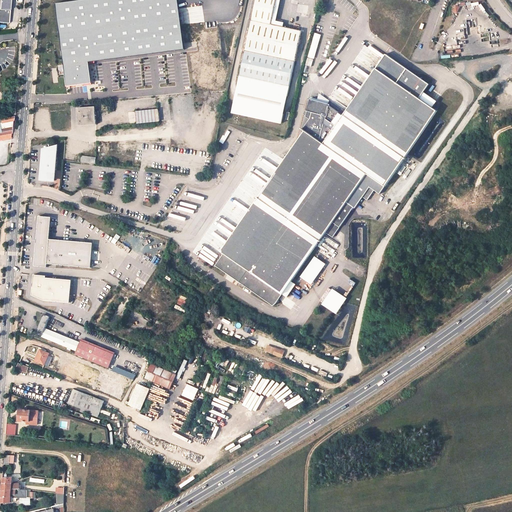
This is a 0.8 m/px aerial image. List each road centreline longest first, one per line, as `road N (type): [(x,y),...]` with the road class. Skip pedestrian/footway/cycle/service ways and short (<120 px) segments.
road 1 (trunk): [(168,511),(393,372),(511,284)]
road 2 (unclassified): [(511,61),(377,251),(353,365)]
road 3 (track): [(511,306),(319,443),(307,461),(306,511)]
road 4 (secondary): [(17,189),(33,0)]
road 5 (secondary): [(0,376),(17,189)]
road 6 (unknown): [(0,376),(73,384),(145,414)]
